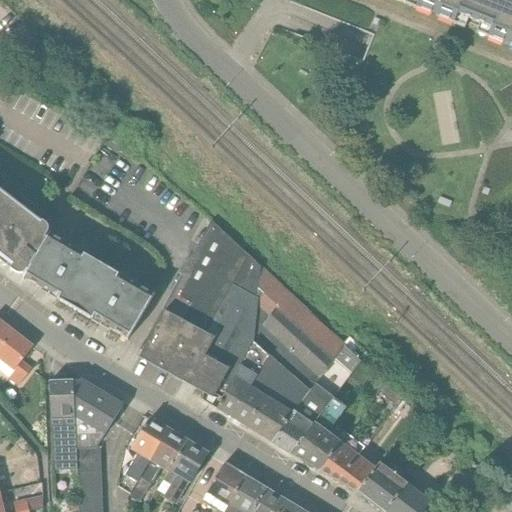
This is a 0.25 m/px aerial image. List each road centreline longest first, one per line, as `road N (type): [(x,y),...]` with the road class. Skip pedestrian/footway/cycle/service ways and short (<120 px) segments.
road 1 (residential): [(511,340),(207,52),(167,0)]
road 2 (residential): [(337,511),(0,296)]
